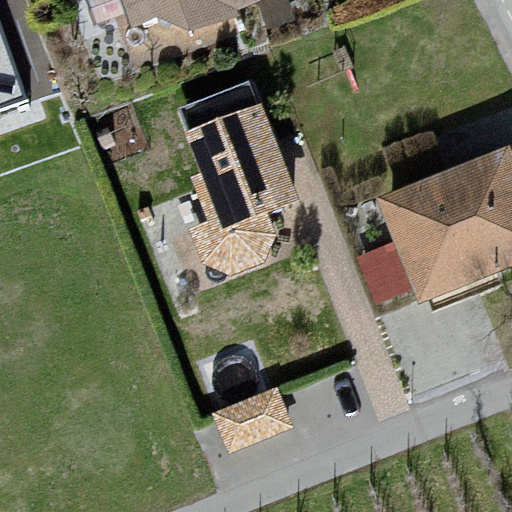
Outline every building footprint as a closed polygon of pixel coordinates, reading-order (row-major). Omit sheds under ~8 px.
[(129,0),(137,24),(162,16),(197,34),(238,20),(234,11),(266,0),(129,0)] [(0,35),(0,111),(24,104),(0,35)] [(263,117),(182,144),(206,230),(172,238),(192,303),(310,257),(263,117)] [(511,164),(391,210),(428,307),(511,275),(511,164)] [(230,443),(294,425),(283,385),(219,403),(230,443)]
